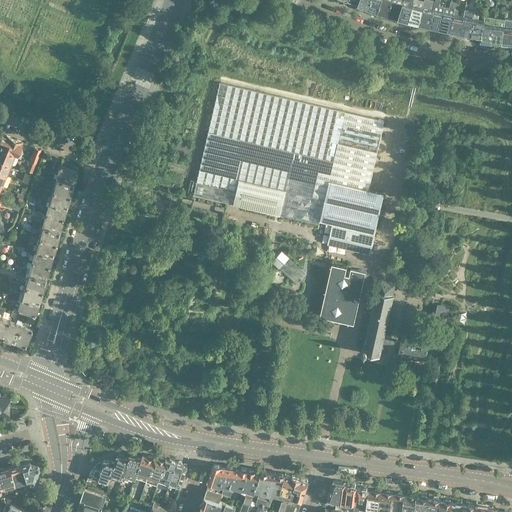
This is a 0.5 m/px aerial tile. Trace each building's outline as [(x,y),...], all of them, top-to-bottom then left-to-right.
[(233,0),(231,6),(244,11),(247,4),(237,0),(233,0)] [(369,0),(367,7),(370,8),(370,10),(377,12),(380,0),(369,0)] [(380,0),(377,12),(382,14),(384,13),(387,14),(391,0),(380,0)] [(391,0),(387,14),(389,15),(391,17),(397,19),(403,2),(396,0),(391,0)] [(403,0),(403,2),(397,19),(402,20),(405,19),(408,20),(413,0),(403,0)] [(413,0),(408,20),(410,20),(411,23),(418,24),(423,7),(424,0),(413,0)] [(424,0),(423,7),(418,24),(423,26),(426,24),(429,25),(433,9),(434,0),(433,0),(424,0)] [(433,9),(429,25),(431,25),(432,28),(438,29),(443,11),(437,10),(439,1),(434,0),(433,9)] [(443,11),(438,29),(444,30),(447,28),(449,29),(453,13),(455,0),(451,0),(450,9),(448,9),(448,12),(443,11)] [(475,7),(473,17),(471,33),(473,34),(475,36),(480,37),(480,35),(482,23),(483,19),(478,18),(480,8),(475,7)] [(453,13),(449,29),(452,29),(453,32),(459,33),(463,15),(458,14),(458,10),(454,9),(453,13)] [(463,15),(459,33),(465,34),(468,32),(471,33),(473,17),(475,10),(470,9),(469,17),(463,15)] [(494,25),(491,41),(493,41),(495,43),(501,44),(503,26),(498,25),(499,17),(495,17),(494,25)] [(480,37),(480,41),(486,42),(488,40),(491,41),(494,25),(484,23),(484,19),(483,19),(482,23),(480,35),(480,37)] [(503,26),(501,44),(507,45),(509,43),(511,43),(511,41),(511,22),(508,23),(508,27),(503,26)] [(384,120),(220,81),(194,194),(232,203),(267,211),(318,223),(320,220),(332,224),(328,243),(370,253),(384,193),(368,189),(384,120)] [(0,147),(16,154),(17,155),(21,143),(22,142),(5,135),(5,136),(1,134),(0,136),(0,147)] [(0,147),(0,160),(11,165),(15,155),(16,154),(0,147)] [(40,150),(34,147),(30,160),(36,163),(40,150)] [(0,160),(0,172),(7,176),(11,165),(0,160)] [(36,163),(31,161),(26,171),(32,174),(36,163)] [(56,173),(55,172),(54,173),(48,171),(47,176),(53,177),(55,178),(73,183),(77,171),(59,165),(58,172),(57,171),(56,173)] [(31,176),(25,173),(22,182),(27,184),(31,176)] [(55,178),(52,190),(70,195),(73,183),(55,178)] [(18,193),(23,195),(27,186),(22,184),(18,193)] [(48,201),(48,202),(66,207),(70,195),(52,190),(48,201)] [(20,203),(23,195),(18,193),(14,191),(12,195),(16,197),(15,201),(20,203)] [(0,202),(19,210),(20,206),(0,197),(0,202)] [(46,206),(44,214),(63,219),(66,207),(48,202),(40,199),(39,204),(46,206)] [(147,208),(141,204),(138,209),(148,212),(147,208)] [(33,223),(41,226),(59,231),(63,219),(44,214),(42,221),(35,219),(33,223)] [(40,229),(38,237),(56,242),(59,231),(41,226),(33,223),(32,227),(40,229)] [(26,247),(33,249),(34,249),(52,254),(56,242),(38,237),(36,244),(28,242),(26,247)] [(34,249),(30,261),(49,266),(52,254),(34,249)] [(281,251),(277,255),(272,261),(287,275),(288,276),(294,282),(297,284),(301,280),(306,274),(303,271),(281,251)] [(26,273),(27,273),(45,278),(49,266),(30,261),(28,268),(27,268),(15,265),(13,269),(20,271),(26,273)] [(347,266),(332,263),(320,315),(354,323),(356,313),(357,308),(366,270),(351,267),(349,274),(345,273),(347,266)] [(27,273),(24,285),(42,290),(45,278),(27,273)] [(362,349),(361,351),(363,353),(365,353),(367,352),(379,355),(380,352),(381,350),(382,343),(383,337),(390,310),(394,289),(395,283),(385,280),(379,279),(375,296),(373,305),(372,311),(370,316),(363,348),(362,349)] [(13,294),(20,297),(38,302),(42,290),(24,285),(22,292),(20,291),(20,292),(14,290),(13,294)] [(9,297),(12,298),(20,301),(18,309),(35,314),(38,302),(20,297),(13,294),(10,294),(9,297)] [(445,335),(452,305),(435,302),(431,320),(440,322),(438,333),(443,334),(444,335),(445,335)] [(1,304),(0,306),(0,335),(1,336),(9,319),(2,316),(6,306),(1,304)] [(9,319),(1,336),(13,341),(23,316),(19,314),(17,320),(16,322),(9,319)] [(23,316),(13,341),(25,345),(32,329),(24,326),(25,323),(27,317),(23,316)] [(383,337),(382,343),(393,346),(399,347),(400,341),(394,340),(383,337)] [(399,347),(398,353),(424,359),(427,347),(400,341),(399,347)] [(0,404),(8,405),(8,404),(9,403),(9,400),(8,399),(9,396),(0,395),(0,404)] [(9,407),(8,405),(0,404),(0,414),(8,415),(8,411),(9,411),(9,407)] [(130,454),(129,458),(123,476),(134,480),(136,476),(137,472),(142,457),(136,456),(136,454),(133,453),(131,455),(130,454)] [(116,460),(112,473),(110,478),(121,481),(123,476),(129,458),(124,457),(123,455),(120,455),(119,456),(117,455),(115,460),(116,460)] [(142,457),(137,472),(136,476),(147,480),(148,476),(154,456),(149,455),(148,456),(142,455),(142,457)] [(154,456),(148,476),(147,480),(147,482),(150,483),(150,481),(157,484),(158,480),(159,479),(160,476),(159,476),(165,459),(164,459),(164,458),(161,457),(159,458),(154,456)] [(159,476),(160,476),(159,479),(158,480),(169,484),(171,480),(177,461),(170,459),(169,460),(165,459),(159,476)] [(98,476),(97,478),(104,480),(101,489),(106,490),(108,485),(109,481),(110,478),(112,473),(116,460),(115,460),(115,461),(111,460),(110,462),(106,460),(102,462),(100,470),(97,469),(95,470),(94,473),(95,475),(98,475),(98,476)] [(29,461),(21,464),(26,481),(26,482),(29,482),(31,482),(32,481),(38,482),(39,477),(37,476),(39,469),(39,468),(37,466),(36,465),(30,463),(29,461)] [(177,461),(171,480),(169,484),(180,487),(181,484),(182,484),(188,465),(183,463),(182,462),(180,461),(178,462),(177,461)] [(11,467),(9,467),(14,485),(26,481),(21,464),(15,465),(14,465),(11,465),(11,467)] [(214,464),(208,480),(220,484),(221,483),(225,484),(228,485),(231,478),(227,476),(228,473),(224,471),(226,465),(214,464)] [(227,476),(231,478),(228,485),(225,484),(222,492),(231,496),(234,488),(235,484),(242,487),(242,486),(248,468),(240,467),(226,465),(224,471),(228,473),(227,476)] [(0,479),(3,488),(14,485),(9,467),(4,469),(2,468),(0,468),(0,479)] [(248,468),(242,486),(248,488),(240,511),(246,511),(247,511),(254,490),(261,470),(248,468)] [(261,470),(254,490),(260,492),(257,502),(262,504),(266,491),(273,471),(261,470)] [(273,471),(266,491),(262,504),(268,506),(273,494),(277,496),(278,493),(285,473),(273,471)] [(285,473),(278,493),(277,496),(283,497),(279,509),(282,511),(284,511),(289,497),(297,475),(293,474),(292,475),(291,475),(291,474),(288,473),(287,473),(286,473),(285,473)] [(281,511),(297,511),(302,500),(309,479),(308,479),(308,477),(303,475),(302,477),(297,475),(289,497),(288,500),(286,506),(284,511),(282,511),(281,511)] [(332,484),(330,489),(344,493),(345,485),(346,485),(346,484),(349,484),(349,483),(342,482),(342,480),(335,479),(332,481),(331,484),(332,484)] [(343,502),(342,505),(343,505),(348,506),(354,507),(354,504),(357,486),(357,485),(356,485),(355,484),(352,483),(350,484),(349,484),(346,484),(346,485),(345,485),(344,493),(343,502)] [(357,486),(354,504),(354,507),(354,509),(366,510),(366,509),(366,507),(368,489),(368,488),(367,487),(363,486),(362,487),(361,487),(357,486)] [(81,498),(81,500),(103,507),(107,495),(103,493),(104,493),(85,487),(83,493),(81,494),(80,496),(81,498)] [(204,495),(205,495),(219,501),(222,492),(218,491),(207,487),(204,495)] [(327,498),(326,503),(335,506),(335,508),(342,508),(342,505),(343,502),(344,493),(330,489),(329,494),(328,494),(327,498)] [(368,489),(366,507),(366,509),(366,510),(365,511),(377,511),(378,511),(380,491),(379,491),(378,489),(375,489),(374,490),(368,489)] [(380,491),(378,511),(377,511),(389,511),(392,493),(391,493),(390,491),(387,491),(386,492),(380,491)] [(392,493),(389,511),(401,511),(404,495),(403,494),(402,493),(399,492),(398,494),(392,493)] [(404,495),(401,511),(413,511),(416,496),(414,496),(414,495),(411,494),(409,495),(404,495)] [(201,506),(200,509),(209,511),(223,511),(224,510),(231,511),(233,511),(235,506),(222,502),(219,501),(205,495),(203,500),(202,500),(200,505),(201,506)] [(421,497),(416,496),(413,511),(426,511),(428,498),(427,498),(427,496),(422,496),(421,497)] [(428,498),(426,511),(438,511),(440,500),(439,500),(439,498),(433,498),(433,499),(428,498)] [(440,500),(438,511),(450,511),(452,502),(451,502),(450,500),(446,499),(444,501),(440,500)] [(77,511),(78,511),(100,511),(103,507),(81,500),(79,505),(77,506),(76,508),(77,510),(77,511)] [(162,507),(172,510),(175,504),(164,501),(162,507)] [(452,502),(450,511),(462,511),(463,504),(462,502),(457,501),(456,503),(452,502)] [(0,511),(1,511),(27,511),(27,510),(29,505),(21,503),(20,506),(10,502),(6,502),(3,509),(0,507),(0,511)] [(463,504),(462,511),(474,511),(475,505),(474,505),(473,503),(469,503),(468,504),(463,504)]
